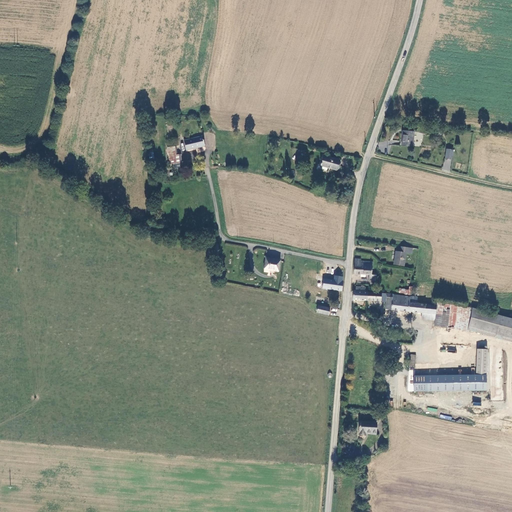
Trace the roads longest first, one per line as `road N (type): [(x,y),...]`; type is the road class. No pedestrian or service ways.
road 1 (unclassified): [(348,264),(367,153),(418,0)]
road 2 (unclassified): [(327,511),(348,264)]
road 3 (unclassified): [(348,264),(225,239),(206,161)]
road 4 (unknown): [(344,314),(507,345)]
road 5 (track): [(367,153),(511,185)]
